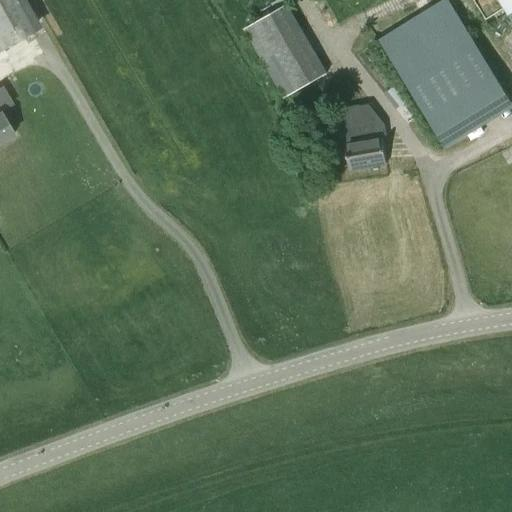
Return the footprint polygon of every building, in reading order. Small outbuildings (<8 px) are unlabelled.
[(0,0),(0,47),(31,29),(14,0),(0,0)] [(443,144),(511,102),(448,0),(442,0),(379,39),(443,144)] [(511,0),(499,0),(511,21),(511,0)] [(500,1),(481,6),(484,18),(503,13),(500,1)] [(283,98),(327,72),(287,3),(243,28),(283,98)] [(0,112),(0,111),(0,144),(15,135),(1,112),(0,112)] [(350,170),(387,164),(380,126),(344,132),(350,170)]
